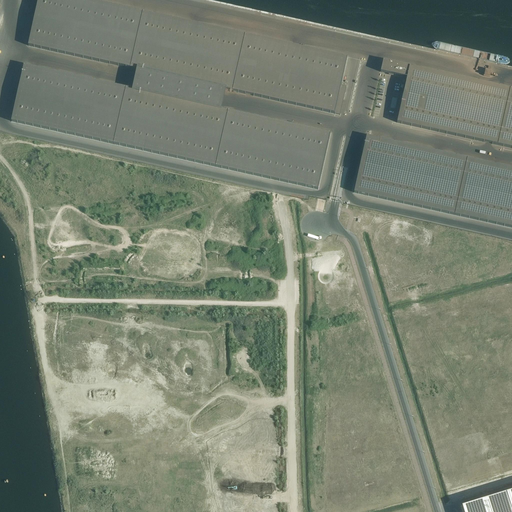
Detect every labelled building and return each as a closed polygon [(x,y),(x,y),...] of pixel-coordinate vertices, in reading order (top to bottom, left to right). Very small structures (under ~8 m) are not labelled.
[(38,0),(28,46),(334,114),(347,58),(86,0),(38,0)] [(407,78),(410,67),(383,61),(381,72),(407,78)] [(24,66),(12,122),(318,189),(330,133),(24,66)] [(407,78),(397,123),(485,142),(492,144),(511,148),(511,89),(504,88),(497,86),(498,86),(484,83),(477,82),(463,78),(463,79),(456,77),(457,77),(443,74),(436,73),(436,72),(422,69),(422,70),(416,68),(410,67),(407,78)] [(306,115),(307,109),(289,107),(288,113),(306,115)] [(367,137),(354,193),(511,227),(511,168),(500,166),(500,167),(494,165),(480,162),(473,161),(473,160),(461,158),(455,156),(441,153),(434,152),(420,148),(420,149),(414,147),(400,144),(393,143),(393,142),(379,139),(379,140),(373,138),(367,137)] [(511,511),(511,489),(459,505),(461,511),(511,511)]
